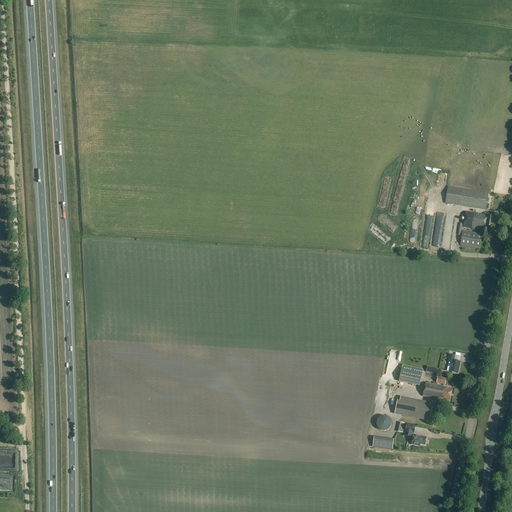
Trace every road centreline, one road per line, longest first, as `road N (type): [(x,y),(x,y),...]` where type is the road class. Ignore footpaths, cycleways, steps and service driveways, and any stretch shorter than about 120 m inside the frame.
road 1 (motorway): [(72,511),(49,0)]
road 2 (motorway): [(30,0),(52,511)]
road 3 (track): [(24,442),(0,0)]
road 4 (unclassified): [(451,511),(511,239)]
road 5 (secondary): [(481,511),(511,316)]
